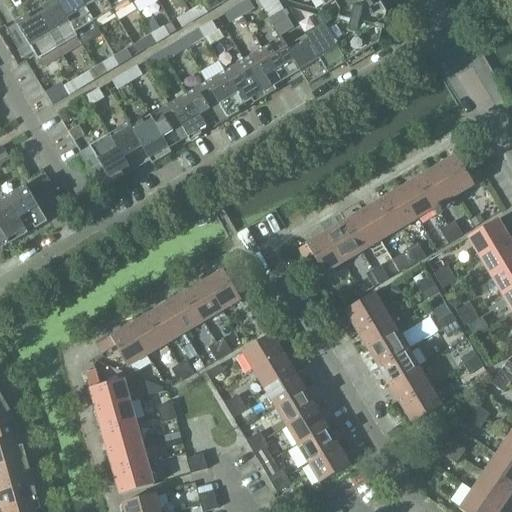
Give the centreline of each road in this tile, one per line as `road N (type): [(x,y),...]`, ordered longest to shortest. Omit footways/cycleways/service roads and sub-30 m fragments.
road 1 (residential): [(442,31),(127,219),(102,220)]
road 2 (residential): [(421,511),(261,252)]
road 3 (residential): [(102,220),(31,123),(0,71),(0,56)]
road 4 (residential): [(511,149),(442,31)]
